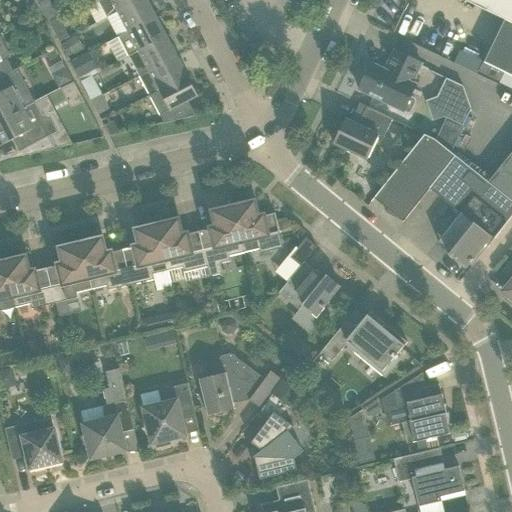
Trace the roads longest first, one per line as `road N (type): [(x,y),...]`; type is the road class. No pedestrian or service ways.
road 1 (residential): [(511,449),(490,355),(473,324),(282,165),(262,133)]
road 2 (residential): [(262,133),(219,153),(0,201)]
road 3 (residential): [(11,511),(189,471),(209,477),(222,511)]
road 4 (residential): [(337,0),(288,101),(262,133)]
road 5 (residential): [(262,133),(193,0)]
